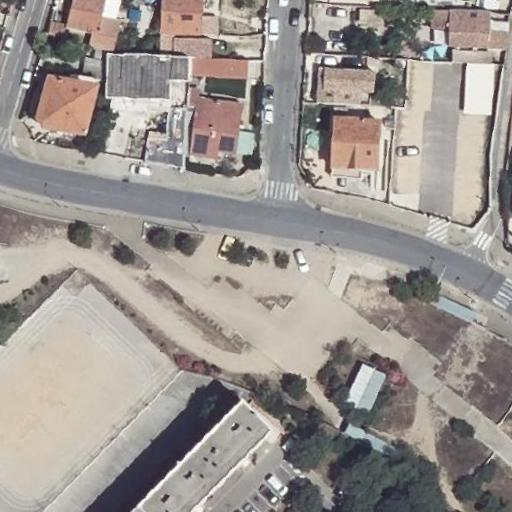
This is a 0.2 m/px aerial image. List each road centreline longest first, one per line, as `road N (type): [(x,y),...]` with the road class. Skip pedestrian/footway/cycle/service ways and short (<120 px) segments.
road 1 (motorway): [(0,271),(136,306),(305,370),(452,449),(511,497)]
road 2 (motorway): [(511,435),(320,322),(150,261),(0,220)]
road 3 (tertiary): [(0,166),(274,214)]
road 4 (residential): [(511,56),(493,214),(466,275)]
road 5 (residential): [(274,214),(289,0)]
road 6 (tertiary): [(274,214),(347,229),(466,275)]
road 7 (residential): [(33,0),(0,120)]
